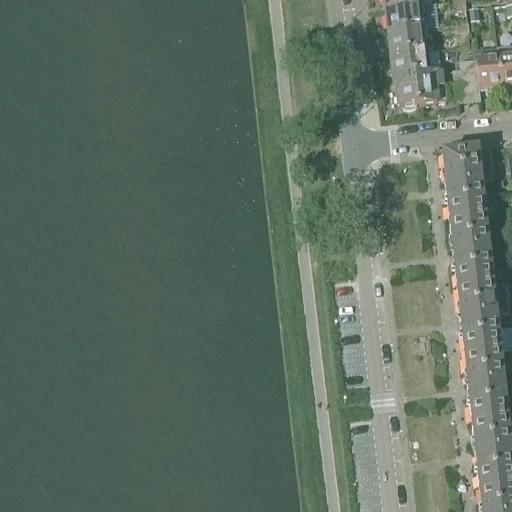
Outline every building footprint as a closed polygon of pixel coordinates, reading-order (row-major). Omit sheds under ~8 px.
[(382,0),(385,16),(423,11),(421,0),(382,0)] [(465,15),(463,0),(453,0),(452,0),(453,17),(465,15)] [(385,16),(387,38),(426,34),(427,33),(425,11),(423,11),(385,16)] [(478,26),(477,14),(469,15),(470,27),(478,26)] [(467,29),(455,30),(456,40),(468,38),(467,29)] [(387,38),(390,61),(432,56),(431,42),(427,43),(426,34),(387,38)] [(511,52),(497,54),(498,64),(501,93),(511,92),(511,52)] [(501,93),(498,64),(497,54),(474,57),(475,66),(476,74),(477,86),(478,96),(501,93)] [(392,83),(440,78),(438,55),(432,56),(390,61),(392,83)] [(458,68),(459,76),(476,74),(475,66),(458,68)] [(476,74),(459,76),(451,77),(454,109),(467,107),(465,87),(477,86),(476,74)] [(440,78),(392,83),(394,94),(396,94),(398,113),(402,113),(404,114),(406,114),(408,114),(410,114),(411,113),(413,113),(415,112),(436,109),(436,108),(445,107),(443,90),(442,90),(440,78)] [(478,96),(477,86),(465,87),(467,107),(479,106),(478,96)] [(447,160),(440,161),(442,180),(443,180),(446,208),(482,204),(480,188),(494,186),(490,155),(477,156),(447,160)] [(446,209),(448,227),(484,223),(482,204),(446,208),(446,209)] [(448,227),(450,246),(486,242),(484,223),(448,227)] [(453,276),(455,295),(492,290),(486,242),(450,246),(450,247),(453,267),(454,276),(453,276)] [(492,290),(455,295),(457,313),(494,309),(495,318),(501,317),(501,320),(509,319),(506,289),(492,290)] [(461,343),(463,362),(499,358),(495,318),(494,309),(457,313),(457,314),(458,314),(461,343)] [(463,362),(465,380),(501,376),(499,358),(463,362)] [(469,414),(470,429),(507,425),(503,389),(502,381),(501,376),(465,380),(465,381),(469,414)] [(511,379),(502,381),(503,389),(511,387),(511,379)] [(470,429),(472,447),(509,443),(507,425),(470,429)] [(476,477),(478,497),(511,493),(511,470),(509,443),(472,447),(472,448),(473,448),(476,477)] [(504,511),(511,511),(511,493),(478,497),(479,511),(504,511)]
